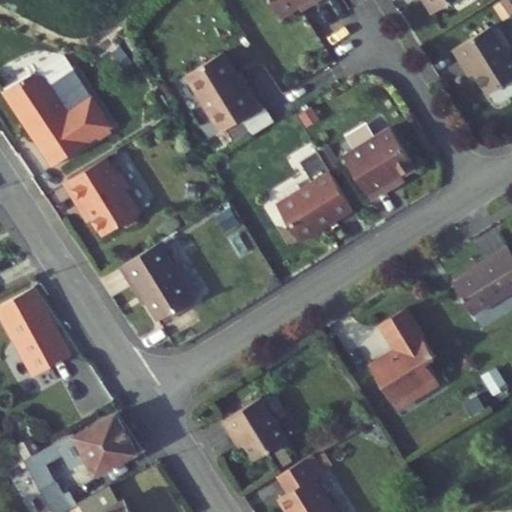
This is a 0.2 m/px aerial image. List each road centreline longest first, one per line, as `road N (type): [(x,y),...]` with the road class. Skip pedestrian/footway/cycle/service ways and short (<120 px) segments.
road 1 (residential): [(144,391),(478,191)]
road 2 (residential): [(144,391),(0,174)]
road 3 (residential): [(377,28),(478,191)]
road 4 (residential): [(224,511),(144,391)]
